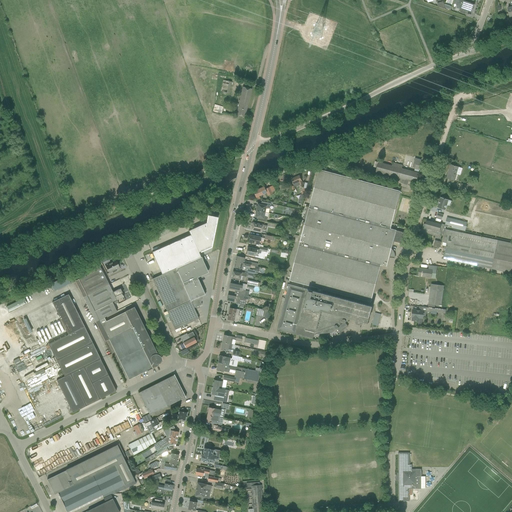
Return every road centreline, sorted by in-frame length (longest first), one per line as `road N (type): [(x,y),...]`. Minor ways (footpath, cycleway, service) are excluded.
road 1 (unclassified): [(396,333),(407,251),(454,99)]
road 2 (unclassified): [(250,149),(470,51)]
road 3 (unclassified): [(396,333),(317,345),(212,324)]
road 4 (unclassified): [(17,448),(178,366)]
road 5 (residential): [(173,511),(200,385),(196,363)]
road 6 (residential): [(212,324),(241,181)]
road 7 (unclassified): [(279,17),(250,149)]
road 8 (unclassified): [(178,366),(126,252)]
